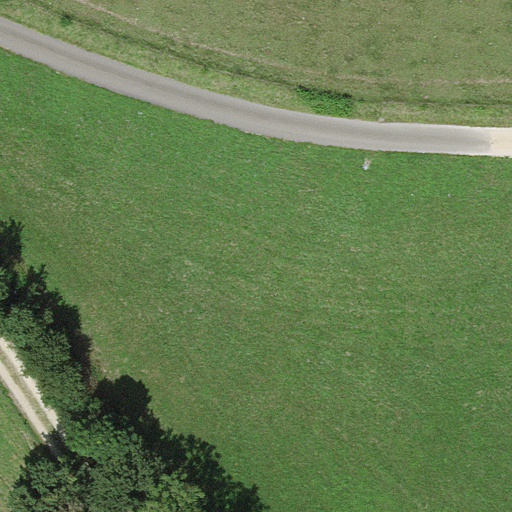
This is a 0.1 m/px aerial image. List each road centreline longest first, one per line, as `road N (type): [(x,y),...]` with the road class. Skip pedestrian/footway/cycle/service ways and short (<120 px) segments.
road 1 (track): [(511,144),(376,141),(265,126),(0,40)]
road 2 (track): [(101,511),(0,370)]
